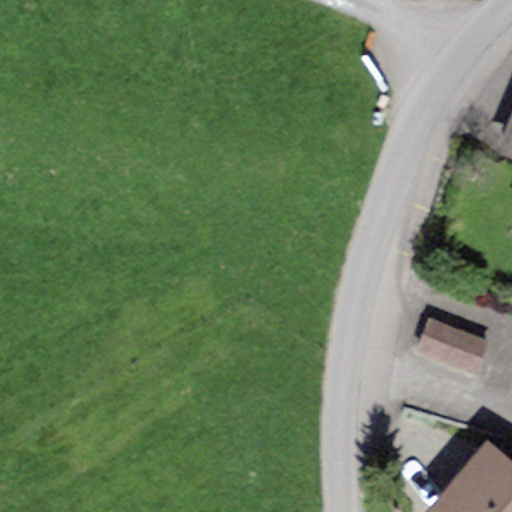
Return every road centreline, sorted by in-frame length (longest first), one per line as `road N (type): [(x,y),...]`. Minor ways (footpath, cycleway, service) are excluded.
road 1 (unclassified): [(511,0),(456,48),(402,158),(359,275),(339,511)]
road 2 (track): [(456,48),(339,0)]
